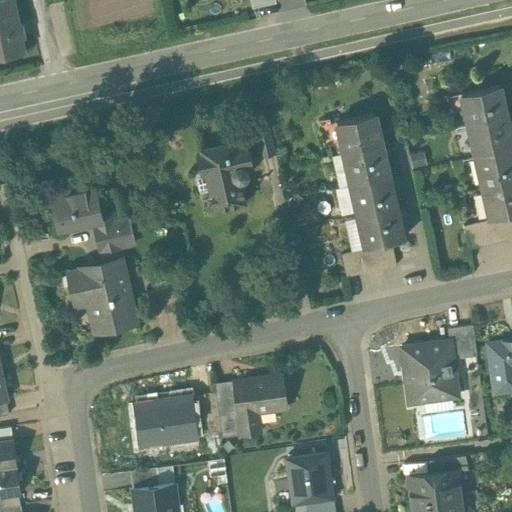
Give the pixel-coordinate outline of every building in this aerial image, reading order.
[(18,25),(12,0),(0,0),(0,55),(23,51),(20,35),(23,35),(21,24),(18,25)] [(499,84),(461,92),(468,123),(506,115),(499,84)] [(375,112),(337,120),(344,152),(382,143),(375,112)] [(511,139),(506,115),(468,123),(475,155),(511,146),(511,139)] [(268,124),(254,127),(260,156),(275,153),(268,124)] [(231,141),(200,148),(201,152),(196,153),(200,172),(200,173),(209,171),(213,187),(209,188),(209,189),(214,209),(245,201),(240,179),(245,178),(248,172),(247,166),(253,164),(247,141),(232,145),(231,141)] [(382,143),(344,152),(351,183),(389,174),(382,143)] [(511,146),(475,155),(483,186),(511,179),(511,146)] [(209,171),(200,173),(200,172),(199,172),(197,173),(197,172),(196,173),(196,174),(197,173),(197,175),(196,176),(197,176),(199,187),(199,188),(200,188),(200,190),(200,191),(201,191),(201,190),(208,189),(209,189),(209,188),(213,187),(209,171)] [(389,174),(351,183),(357,209),(358,214),(396,205),(389,174)] [(511,179),(483,186),(490,217),(511,212),(511,179)] [(351,183),(339,186),(336,189),(338,195),(341,196),(345,212),(357,209),(351,183)] [(95,186),(70,191),(69,187),(50,191),(56,221),(74,216),(76,223),(102,217),(95,186)] [(396,205),(358,214),(359,219),(365,246),(391,240),(403,237),(396,205)] [(511,212),(501,214),(507,238),(511,236),(511,212)] [(490,217),(489,217),(494,241),(507,238),(501,214),(490,217)] [(129,217),(117,220),(94,225),(99,249),(123,244),(135,242),(129,217)] [(489,217),(476,220),(481,244),(494,241),(489,217)] [(359,219),(347,221),(353,249),(365,246),(359,219)] [(476,220),(463,223),(469,247),(481,244),(476,220)] [(391,240),(378,243),(384,266),(396,264),(391,240)] [(378,243),(365,246),(371,269),(384,266),(378,243)] [(365,246),(353,249),(358,272),(371,269),(365,246)] [(353,249),(340,252),(346,275),(358,272),(353,249)] [(121,256),(80,266),(80,268),(67,271),(74,304),(88,301),(94,330),(135,321),(121,256)] [(168,261),(149,266),(154,290),(148,291),(154,316),(180,310),(168,261)] [(472,323),(447,327),(449,339),(450,338),(453,358),(477,354),(472,323)] [(511,337),(488,341),(494,389),(511,387),(511,337)] [(449,339),(401,345),(404,366),(408,365),(413,398),(409,399),(409,401),(458,394),(458,392),(452,393),(449,374),(455,373),(453,358),(450,338),(449,339)] [(282,373),(233,379),(241,433),(259,431),(256,410),(287,406),(282,373)] [(233,379),(213,382),(221,433),(221,436),(241,433),(233,379)] [(215,391),(191,394),(197,436),(221,433),(215,391)] [(191,394),(135,402),(141,443),(197,436),(191,394)] [(5,399),(0,400),(0,414),(9,413),(5,399)] [(11,425),(0,427),(0,439),(12,438),(11,425)] [(0,439),(0,467),(17,465),(13,438),(12,438),(0,439)] [(327,451),(285,457),(292,502),(308,500),(332,497),(333,497),(327,451)] [(465,453),(429,458),(431,471),(456,467),(457,468),(467,467),(465,453)] [(17,465),(0,467),(0,495),(18,493),(19,493),(21,492),(17,465)] [(156,467),(130,470),(132,488),(158,484),(156,467)] [(431,471),(409,474),(412,501),(460,494),(457,468),(456,467),(431,471)] [(158,484),(132,488),(135,511),(177,511),(174,482),(158,484)] [(18,493),(0,495),(0,507),(20,505),(19,493),(18,493)] [(462,511),(460,494),(412,501),(413,511),(462,511)] [(334,511),(332,497),(308,500),(309,511),(334,511)]
